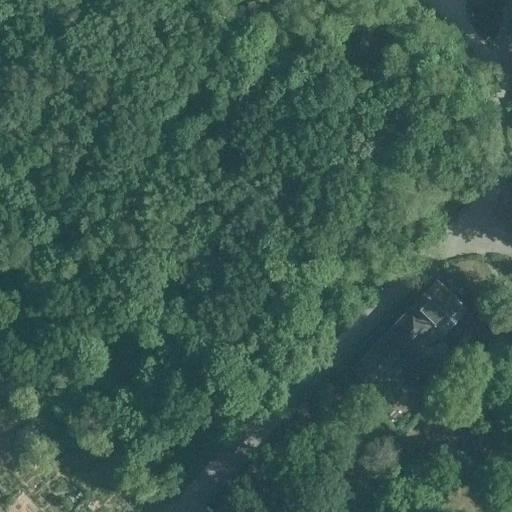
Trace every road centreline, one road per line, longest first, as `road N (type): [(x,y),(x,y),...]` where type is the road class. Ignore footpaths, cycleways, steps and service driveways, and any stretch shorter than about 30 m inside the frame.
road 1 (unclassified): [(302,391),(415,272),(473,232)]
road 2 (unclassified): [(181,511),(302,391)]
road 3 (unclassified): [(473,232),(486,203),(500,94)]
road 4 (unclassified): [(302,391),(327,511)]
